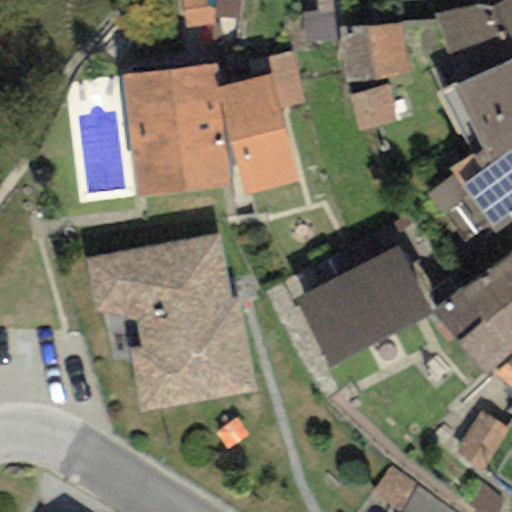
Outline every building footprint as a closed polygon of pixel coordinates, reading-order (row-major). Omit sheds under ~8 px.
[(182,0),(184,27),(214,25),(212,9),(204,9),(203,0),(182,0)] [(238,0),(216,0),(215,17),(237,19),(238,0)] [(511,0),(504,0),(488,9),(476,8),(436,14),(453,87),(511,61),(511,0)] [(403,18),(338,23),(342,81),(408,76),(403,18)] [(270,76),(278,110),(303,104),(289,53),(266,58),(270,76)] [(511,149),(511,61),(453,87),(436,95),(469,156),(447,170),(452,177),(461,186),(511,149)] [(214,65),(120,76),(135,198),(230,188),(225,139),(218,89),(214,65)] [(270,76),(218,89),(225,139),(243,196),(295,183),(278,110),(270,76)] [(384,84),(348,94),(357,130),(393,120),(384,84)] [(511,149),(461,186),(452,177),(424,195),(460,245),(484,226),(495,233),(511,219),(511,149)] [(229,298),(220,236),(85,260),(94,311),(135,321),(139,347),(128,348),(140,411),(254,392),(237,297),(229,298)] [(398,246),(292,300),(328,368),(432,313),(398,246)] [(511,254),(487,273),(511,301),(511,254)] [(511,353),(511,301),(487,273),(432,313),(486,376),(511,353)] [(511,357),(495,374),(511,389),(511,357)] [(479,412),(453,454),(482,471),(507,429),(479,412)] [(397,511),(401,511),(416,487),(390,467),(372,494),(397,511)] [(450,511),(416,487),(401,511),(450,511)]
